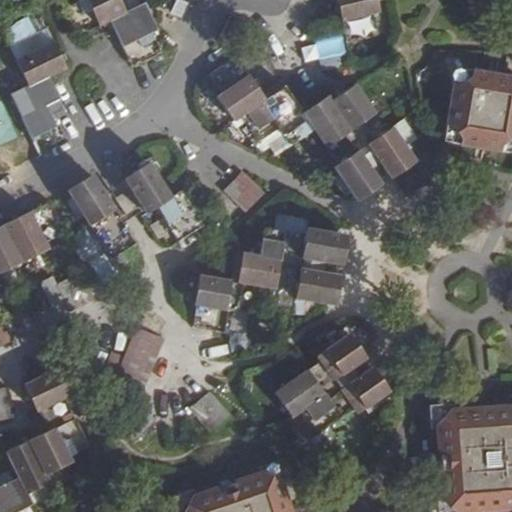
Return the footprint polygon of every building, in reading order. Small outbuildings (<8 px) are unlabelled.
[(78,13),(58,22),(71,50),(102,34),(124,80),(151,68),(141,46),(145,43),(135,19),(116,28),(103,0),(98,0),(77,10),(78,13)] [(332,0),(339,28),(343,44),(377,36),(372,14),(377,13),(374,0),(332,0)] [(253,22),(236,13),(222,40),(240,48),(253,22)] [(348,67),(343,44),(339,28),(316,33),(325,72),(348,67)] [(267,44),(242,61),(251,72),(275,56),(267,44)] [(16,61),(21,74),(45,63),(39,50),(16,61)] [(16,107),(37,150),(60,139),(56,130),(68,125),(52,90),(69,82),(57,57),(45,63),(21,74),(33,98),(16,107)] [(400,143),(400,142),(388,125),(383,129),(351,84),(329,101),(325,95),(308,107),(303,101),(298,106),(282,85),(263,98),(233,57),(207,76),(220,94),(216,97),(233,120),(241,114),(260,141),(279,128),(291,144),(313,128),(337,162),(334,164),(340,174),(353,191),(358,198),(381,182),(362,156),(372,149),(390,175),(412,159),(400,143)] [(452,87),(444,126),(447,127),(459,142),(458,146),(494,152),(495,147),(511,135),(511,87),(506,79),(506,75),(470,69),(469,75),(453,88),(452,87)] [(441,125),(444,126),(452,87),(448,86),(441,125)] [(413,159),(400,142),(400,143),(412,159),(413,159)] [(140,175),(143,182),(153,177),(157,184),(163,180),(156,167),(140,175)] [(347,195),(353,191),(340,174),(334,178),(347,195)] [(153,177),(143,182),(130,189),(126,192),(143,223),(157,216),(177,254),(197,243),(202,240),(182,202),(170,209),(157,184),(153,177)] [(109,264),(121,257),(133,250),(98,187),(74,201),(109,264)] [(266,212),(248,189),(215,215),(234,238),(266,212)] [(0,279),(46,257),(43,250),(64,239),(52,213),(0,237),(0,279)] [(291,215),(288,226),(315,231),(316,227),(317,220),(291,215)] [(341,262),(346,241),(347,234),(340,232),(316,227),(315,231),(288,226),(274,222),(267,251),(245,247),(238,277),(210,272),(199,324),(227,330),(232,307),(255,311),(261,283),(302,291),(302,294),(333,301),(339,271),(308,264),(310,256),(341,262)] [(347,234),(346,241),(352,242),(354,229),(342,226),(340,232),(347,234)] [(197,243),(177,254),(171,257),(177,269),(203,254),(197,243)] [(133,282),(121,257),(109,264),(121,288),(133,282)] [(104,295),(90,267),(54,286),(50,279),(38,284),(52,311),(63,306),(68,314),(104,295)] [(43,316),(30,290),(17,296),(21,303),(0,314),(0,348),(35,331),(31,322),(43,316)] [(122,358),(86,343),(75,370),(111,386),(110,390),(139,402),(163,340),(159,338),(163,325),(135,313),(130,327),(134,328),(122,358)] [(340,329),(344,334),(349,331),(354,339),(361,335),(351,322),(340,329)] [(349,331),(344,334),(317,352),(319,355),(273,386),(289,413),(285,415),(302,442),(354,408),(355,411),(388,389),(371,363),(338,385),(334,377),(366,356),(354,339),(349,331)] [(228,339),(197,344),(201,364),(232,359),(228,339)] [(70,397),(57,369),(21,388),(35,415),(70,397)] [(244,381),(215,377),(212,391),(241,396),(244,381)] [(0,424),(13,422),(8,391),(0,392),(0,424)] [(231,416),(211,392),(191,411),(210,434),(231,416)] [(180,415),(140,404),(132,432),(172,444),(180,415)] [(452,511),(511,511),(511,409),(449,413),(436,429),(441,502),(452,511)] [(28,498),(50,487),(47,481),(73,468),(70,463),(91,453),(77,426),(9,459),(22,485),(0,495),(0,511),(29,511),(34,510),(33,508),(28,498)] [(185,511),(292,511),(283,484),(260,474),(193,498),(185,511)] [(55,497),(50,487),(28,498),(33,508),(55,497)]
